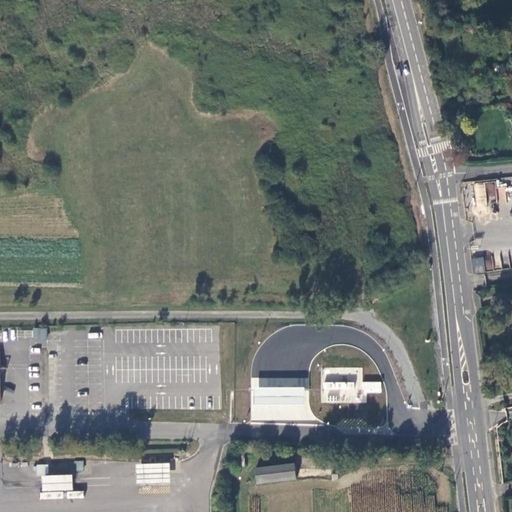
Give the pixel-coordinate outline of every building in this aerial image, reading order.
[(473,213),(487,214),(488,199),(494,200),(495,184),(476,182),(473,213)] [(475,274),(486,271),(482,257),(472,259),(475,274)] [(321,402),(366,403),(366,393),(381,393),(381,382),(362,381),(362,368),(322,367),(321,402)] [(252,403),(306,404),(306,378),(253,377),(252,403)] [(72,491),(72,475),(47,475),(47,464),(36,464),(36,475),(42,475),(42,491),(72,491)] [(259,484),(299,479),(297,464),(257,468),(257,476),(259,484)] [(410,490),(408,467),(378,470),(381,493),(410,490)] [(343,477),(344,486),(346,485),(347,490),(352,489),(353,495),(364,492),(360,474),(343,477)] [(251,485),(259,484),(257,476),(250,477),(251,485)]
